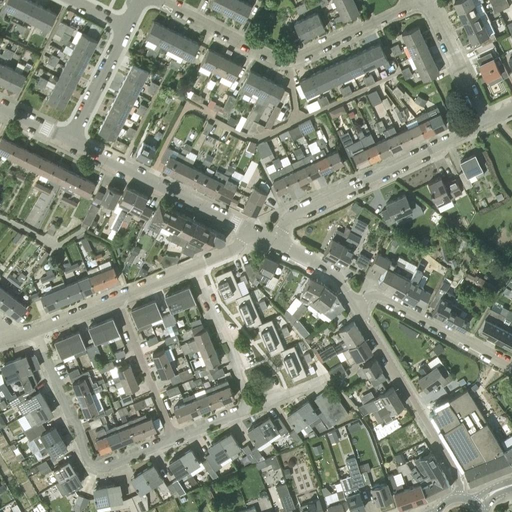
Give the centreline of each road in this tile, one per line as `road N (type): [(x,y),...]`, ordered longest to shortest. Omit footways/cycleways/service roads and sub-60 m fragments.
road 1 (residential): [(158,0),(281,61),(416,0)]
road 2 (residential): [(272,241),(296,212),(483,122)]
road 3 (residential): [(174,438),(94,466),(34,330)]
road 4 (residential): [(355,304),(459,479),(458,498)]
road 5 (residential): [(251,232),(69,141)]
road 6 (residential): [(511,365),(377,295),(355,304)]
road 7 (residential): [(174,438),(116,297)]
road 8 (residential): [(251,406),(195,265)]
road 9 (residential): [(483,122),(423,0)]
road 10 (residential): [(69,141),(126,27)]
